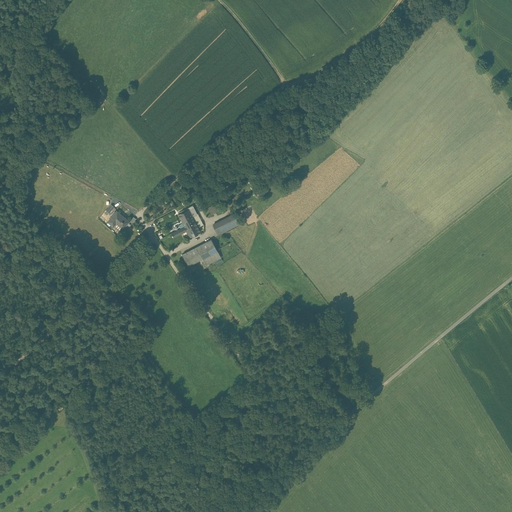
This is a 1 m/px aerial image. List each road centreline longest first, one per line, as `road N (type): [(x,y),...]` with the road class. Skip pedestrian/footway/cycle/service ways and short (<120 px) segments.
road 1 (track): [(399,0),(353,50),(258,104),(175,179),(138,215),(153,238)]
road 2 (unclassified): [(511,279),(370,395),(263,511)]
road 3 (track): [(153,238),(0,378)]
road 4 (track): [(138,215),(28,150)]
